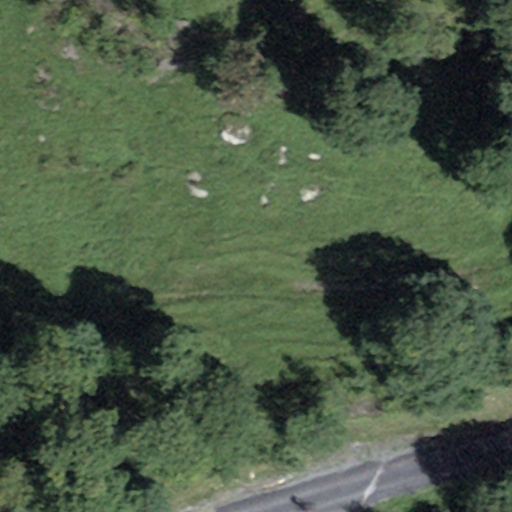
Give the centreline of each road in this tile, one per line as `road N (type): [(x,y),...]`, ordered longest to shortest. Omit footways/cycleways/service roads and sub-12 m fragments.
road 1 (track): [(152,278),(397,283),(511,262)]
road 2 (track): [(511,437),(302,511)]
